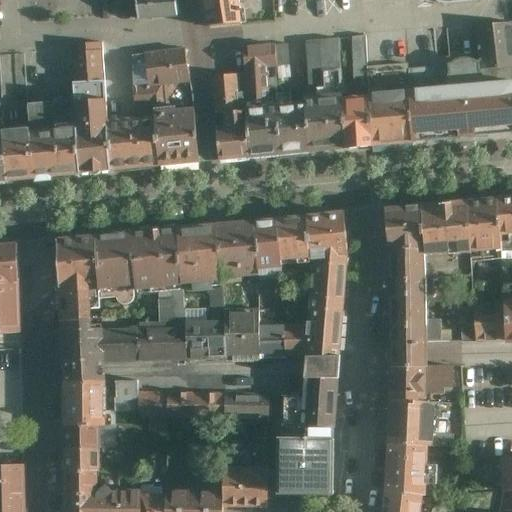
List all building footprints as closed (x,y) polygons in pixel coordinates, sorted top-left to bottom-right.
[(176,0),(135,0),(138,25),(179,22),(176,0)] [(245,26),(241,0),(206,0),(211,31),(245,26)] [(511,24),(475,27),(479,67),(511,63),(511,24)] [(373,81),(372,71),(370,40),(355,41),(356,82),(373,81)] [(353,152),(348,104),(343,42),(308,46),(311,91),(307,91),(309,108),(313,155),(353,152)] [(74,45),(76,90),(109,88),(107,44),(74,45)] [(290,46),(276,47),(278,71),(291,70),(290,46)] [(313,155),(309,108),(295,110),(293,94),(279,96),(280,111),(273,112),(270,72),(278,71),(276,47),(245,50),(251,114),(256,160),(313,155)] [(192,55),(140,58),(144,104),(160,103),(159,84),(194,81),(192,55)] [(511,63),(479,67),(411,73),(419,146),(448,143),(488,139),(511,137),(511,63)] [(419,146),(411,73),(411,68),(372,71),(373,81),(375,102),(380,149),(419,146)] [(219,117),(229,116),(241,115),(238,76),(216,78),(219,117)] [(116,173),(112,125),(109,88),(76,90),(77,104),(82,176),(116,173)] [(380,149),(375,102),(348,104),(353,152),(380,149)] [(82,176),(77,104),(30,108),(32,136),(35,180),(82,176)] [(199,165),(195,112),(157,115),(158,122),(161,169),(199,165)] [(256,160),(251,114),(241,115),(229,116),(230,134),(221,135),(223,163),(256,160)] [(161,169),(158,122),(112,125),(116,173),(161,169)] [(35,180),(32,136),(5,138),(8,183),(35,180)] [(511,193),(493,195),(496,227),(511,226),(511,193)] [(493,195),(462,198),(465,247),(466,261),(499,258),(496,227),(493,195)] [(462,198),(422,202),(423,247),(465,247),(462,198)] [(383,205),(385,246),(423,247),(422,202),(383,205)] [(310,212),(313,249),(351,249),(348,208),(310,212)] [(280,215),(284,265),(313,262),(313,249),(310,212),(280,215)] [(257,217),(261,266),(284,265),(280,215),(257,217)] [(257,217),(220,220),(224,279),(243,278),(242,273),(261,272),(261,266),(257,217)] [(178,224),(182,282),(197,281),(197,289),(213,288),(213,279),(224,279),(220,220),(206,222),(190,223),(178,224)] [(144,227),(132,228),(136,282),(136,287),(182,282),(178,224),(164,226),(144,227)] [(511,226),(496,227),(499,258),(511,257),(511,226)] [(132,228),(95,232),(99,286),(116,284),(117,291),(117,294),(118,297),(119,299),(121,301),(122,303),(125,303),(127,303),(129,303),(131,302),(133,300),(134,297),(135,295),(135,292),(135,290),(134,282),(136,282),(132,228)] [(62,280),(63,313),(93,312),(100,312),(99,286),(95,232),(76,234),(60,235),(62,280)] [(0,276),(17,276),(16,239),(0,240),(0,276)] [(386,356),(386,362),(425,362),(425,356),(424,341),(424,317),(423,247),(385,246),(386,356)] [(351,249),(313,249),(313,262),(311,298),(347,300),(351,249)] [(0,276),(0,333),(18,334),(17,282),(17,276),(0,276)] [(260,280),(261,306),(287,306),(286,280),(260,280)] [(511,339),(511,293),(503,294),(503,303),(504,340),(511,339)] [(309,326),(307,356),(342,356),(347,300),(311,298),(309,317),(309,326)] [(477,340),(476,303),(461,303),(462,341),(477,340)] [(504,340),(503,303),(476,303),(477,340),(504,340)] [(226,307),(227,319),(228,358),(262,358),(261,318),(261,306),(226,307)] [(64,372),(64,381),(106,380),(106,371),(106,360),(105,322),(93,322),(93,312),(63,313),(64,372)] [(286,317),(261,318),(262,358),(287,357),(286,327),(286,317)] [(439,317),(424,317),(424,341),(440,341),(439,317)] [(227,319),(186,320),(187,359),(228,358),(227,319)] [(140,321),(141,360),(187,359),(186,320),(140,321)] [(106,360),(141,360),(140,321),(105,322),(106,360)] [(286,327),(287,357),(307,356),(309,326),(286,327)] [(342,356),(307,356),(308,366),(307,376),(341,376),(341,365),(342,356)] [(386,362),(386,398),(424,398),(424,391),(425,362),(386,362)] [(452,362),(425,362),(424,391),(442,391),(442,384),(452,384),(452,362)] [(340,431),(341,376),(307,376),(307,393),(284,394),(284,431),(340,431)] [(139,377),(116,378),(116,410),(140,410),(139,389),(139,377)] [(64,381),(65,423),(98,422),(107,422),(106,380),(64,381)] [(168,389),(139,389),(140,410),(140,417),(169,416),(168,389)] [(197,390),(168,389),(169,416),(197,417),(197,390)] [(226,390),(197,390),(197,417),(225,417),(226,390)] [(271,391),(226,390),(225,417),(238,417),(238,420),(259,421),(259,417),(270,418),(271,391)] [(386,398),(385,448),(423,449),(424,398),(386,398)] [(65,423),(66,446),(98,445),(98,422),(65,423)] [(310,487),(339,488),(340,431),(284,431),(281,430),(280,458),(280,465),(280,487),(310,487)] [(66,446),(66,468),(99,468),(98,445),(66,446)] [(385,448),(383,493),(422,493),(423,449),(385,448)] [(511,458),(500,459),(501,489),(511,488),(511,458)] [(0,511),(23,511),(23,462),(0,461),(0,511)] [(224,491),(224,508),(268,508),(268,504),(268,465),(224,464),(224,491)] [(280,465),(268,465),(268,504),(310,504),(310,487),(280,487),(280,465)] [(97,511),(98,489),(99,468),(66,468),(65,511),(97,511)] [(143,511),(143,490),(98,489),(97,511),(143,511)] [(166,511),(167,490),(143,490),(143,511),(166,511)] [(166,511),(223,511),(224,508),(224,491),(167,490),(166,511)] [(421,511),(422,493),(383,493),(381,511),(421,511)]
